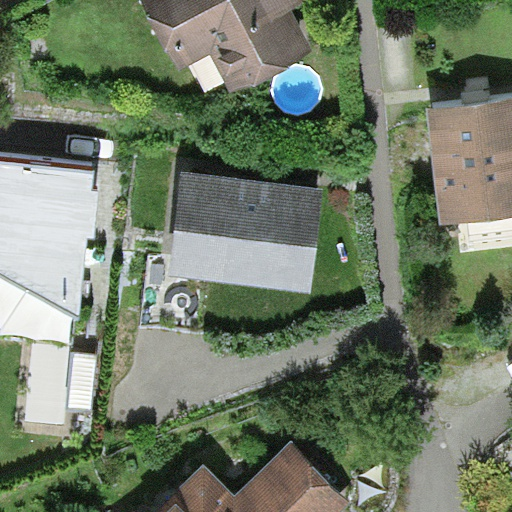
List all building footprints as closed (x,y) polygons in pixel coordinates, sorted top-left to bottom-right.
[(294,3),(300,0),(146,0),(182,71),(215,54),(233,90),(316,48),(294,3)] [(511,89),(477,93),(433,97),(444,212),(468,209),(470,231),(511,227),(511,89)] [(0,317),(75,325),(94,151),(0,140),(0,317)] [(312,291),(325,188),(279,182),(185,171),(172,274),(312,291)] [(237,492),(208,461),(152,511),(349,511),(356,507),(295,440),(237,492)]
